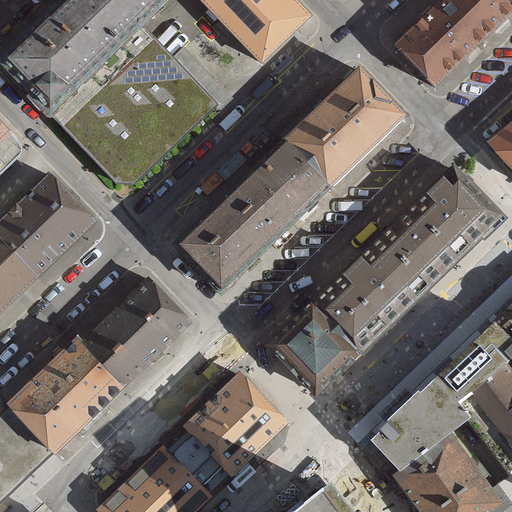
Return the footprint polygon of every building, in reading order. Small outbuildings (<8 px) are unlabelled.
[(62,0),(2,58),(54,110),(142,24),(167,0),(62,0)] [(308,22),(287,0),(198,0),(261,66),(308,22)] [(415,67),(434,88),(472,52),(501,24),(511,13),(511,0),(443,0),(433,11),(396,46),(415,67)] [(142,24),(54,110),(122,182),(135,182),(218,102),(142,24)] [(362,74),(289,142),(331,187),(404,118),(362,74)] [(0,125),(0,149),(12,138),(0,125)] [(511,125),(504,132),(489,144),(511,168),(511,125)] [(12,138),(0,149),(0,167),(21,147),(12,138)] [(234,194),(276,238),(331,187),(289,142),(234,194)] [(452,170),(386,234),(441,288),(469,260),(506,224),(452,170)] [(93,224),(47,177),(0,223),(0,241),(36,279),(93,224)] [(276,238),(234,194),(177,247),(219,292),(276,238)] [(386,234),(312,307),(366,361),(441,288),(386,234)] [(0,312),(36,279),(0,241),(0,312)] [(511,306),(511,275),(348,432),(363,449),(372,441),(382,431),(380,429),(418,392),(420,395),(433,383),(496,322),(511,306)] [(147,280),(79,344),(125,392),(192,328),(147,280)] [(511,306),(496,322),(507,334),(494,346),(508,361),(511,366),(511,306)] [(312,307),(271,347),(325,401),(366,361),(312,307)] [(494,346),(507,334),(496,322),(433,383),(454,408),(474,390),(508,361),(494,346)] [(79,344),(7,412),(53,460),(125,392),(79,344)] [(474,390),(511,439),(511,366),(508,361),(474,390)] [(243,372),(183,428),(231,480),(291,423),(243,372)] [(420,395),(418,392),(380,429),(382,431),(372,441),(397,468),(450,422),(460,414),(454,408),(433,383),(420,395)] [(504,498),(511,491),(511,439),(474,390),(454,408),(460,414),(450,422),(455,429),(473,416),(506,461),(487,474),(504,498)] [(53,460),(7,412),(0,419),(0,510),(41,471),(53,460)] [(397,468),(427,511),(483,511),(504,498),(487,474),(455,429),(450,422),(397,468)] [(196,511),(231,480),(183,428),(97,509),(100,511),(196,511)] [(343,511),(324,487),(292,511),(343,511)]
